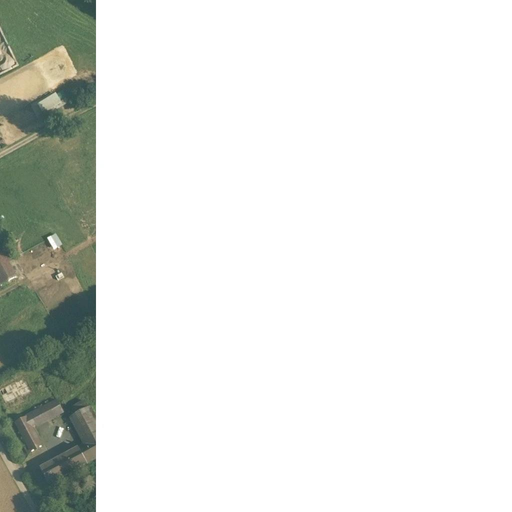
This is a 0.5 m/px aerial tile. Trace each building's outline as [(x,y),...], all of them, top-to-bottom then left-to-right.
[(43,114),(62,105),(57,94),(37,103),(43,114)] [(0,250),(0,286),(15,278),(0,250)] [(60,274),(45,281),(41,274),(30,279),(36,292),(63,279),(60,274)] [(27,396),(18,379),(0,389),(0,402),(4,409),(27,396)] [(64,414),(56,400),(25,416),(33,431),(64,414)] [(111,455),(88,409),(68,419),(83,449),(37,473),(45,489),(111,455)] [(33,431),(25,416),(12,423),(31,456),(43,449),(33,431)]
